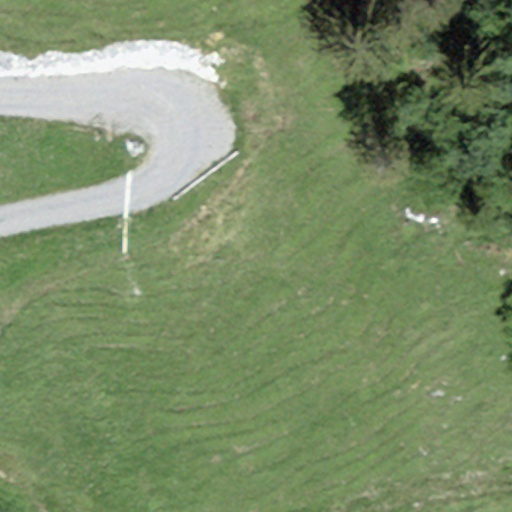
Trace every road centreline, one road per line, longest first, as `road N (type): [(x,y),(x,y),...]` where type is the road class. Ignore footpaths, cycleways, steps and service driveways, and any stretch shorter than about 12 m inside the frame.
road 1 (track): [(0,63),(150,138),(168,171),(162,205),(137,227),(0,303)]
road 2 (track): [(339,511),(511,479)]
